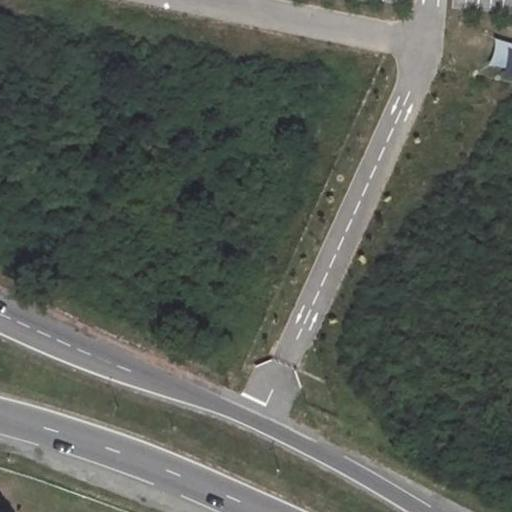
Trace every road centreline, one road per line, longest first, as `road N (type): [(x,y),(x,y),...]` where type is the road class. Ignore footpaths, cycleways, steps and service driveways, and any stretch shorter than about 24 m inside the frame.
road 1 (primary): [(422,511),(231,410),(0,317)]
road 2 (primary): [(0,416),(84,439),(260,511)]
